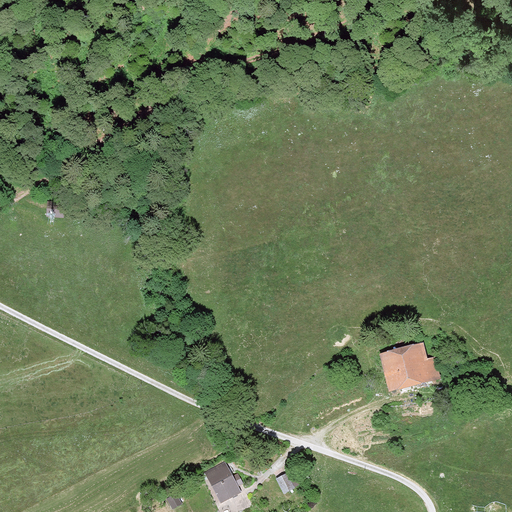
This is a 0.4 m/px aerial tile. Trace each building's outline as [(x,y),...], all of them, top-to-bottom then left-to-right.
[(61,210),(42,209),(41,220),(60,221),(61,210)] [(424,345),(381,354),(390,392),(441,381),(436,358),(427,360),(424,345)] [(225,463),(205,473),(220,503),(240,493),(237,487),(243,484),(238,474),(232,477),(225,463)] [(287,474),(276,480),(284,494),(294,489),(293,487),(298,485),(291,473),(287,475),(287,474)] [(176,494),(167,499),(172,509),(182,504),(176,494)]
